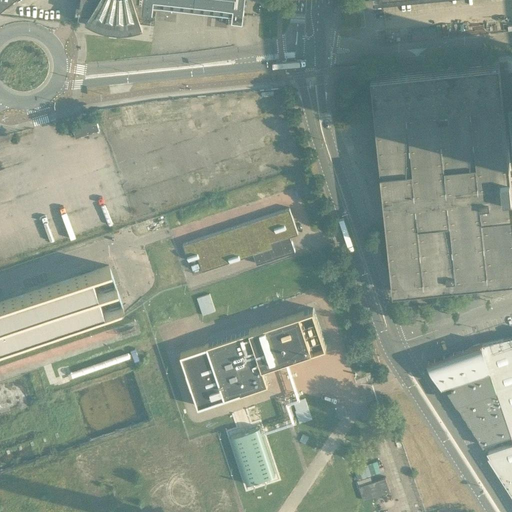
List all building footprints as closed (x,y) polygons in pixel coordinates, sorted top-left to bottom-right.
[(0,0),(0,9),(11,0),(0,0)] [(242,20),(244,0),(79,0),(79,11),(96,13),(96,18),(98,19),(101,20),(103,20),(105,21),(105,23),(111,24),(111,22),(112,22),(114,23),(115,23),(117,23),(117,25),(122,25),(122,23),(126,22),(132,21),(133,17),(151,19),(153,4),(232,13),(231,19),(242,20)] [(393,291),(511,278),(511,192),(499,62),(371,75),(393,290),(393,291)] [(95,117),(71,125),(76,137),(99,129),(95,117)] [(270,242),(284,237),(298,232),(289,207),(182,243),(188,260),(197,257),(202,270),(252,254),(272,247),(270,242)] [(285,242),(284,237),(270,242),(272,247),(252,254),(255,264),(295,250),(292,240),(285,242)] [(0,345),(122,305),(109,265),(0,301),(0,345)] [(209,293),(197,297),(202,314),(215,310),(209,293)] [(262,366),(326,345),(313,308),(254,327),(180,352),(198,406),(268,382),(262,366)] [(511,335),(511,336),(482,342),(426,361),(429,364),(440,380),(439,381),(441,384),(443,383),(483,445),(484,444),(483,443),(500,437),(503,445),(487,451),(489,455),(487,456),(511,494),(511,335)] [(71,371),(73,377),(130,357),(128,352),(71,371)] [(295,410),(299,423),(311,418),(304,398),(293,401),(296,410),(295,410)] [(259,426),(230,435),(245,482),(274,473),(259,426)] [(302,434),(299,440),(305,443),(308,437),(302,434)] [(370,476),(357,480),(363,500),(390,491),(385,476),(372,481),(370,476)]
